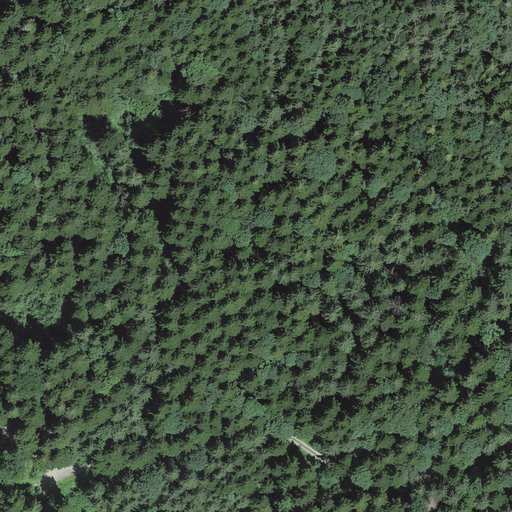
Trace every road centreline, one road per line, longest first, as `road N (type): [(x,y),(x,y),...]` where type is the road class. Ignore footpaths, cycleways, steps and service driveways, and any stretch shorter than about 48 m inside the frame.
road 1 (track): [(511,443),(414,477),(365,482),(275,429),(240,427),(64,470),(39,461),(0,427)]
road 2 (track): [(365,482),(245,511)]
